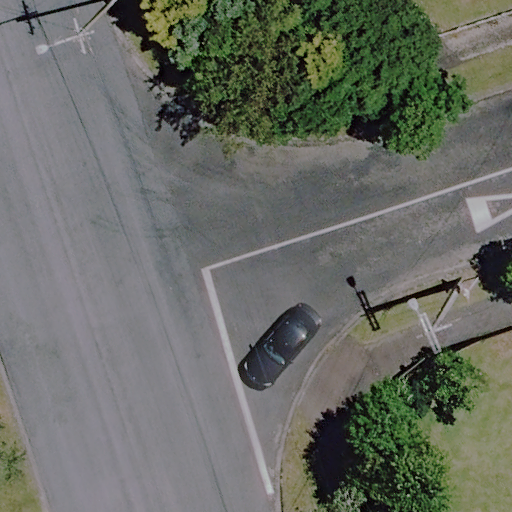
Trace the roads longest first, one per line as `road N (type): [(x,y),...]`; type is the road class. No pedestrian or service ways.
road 1 (residential): [(99,309),(511,171)]
road 2 (residential): [(99,309),(0,11)]
road 3 (residential): [(165,511),(99,309)]
